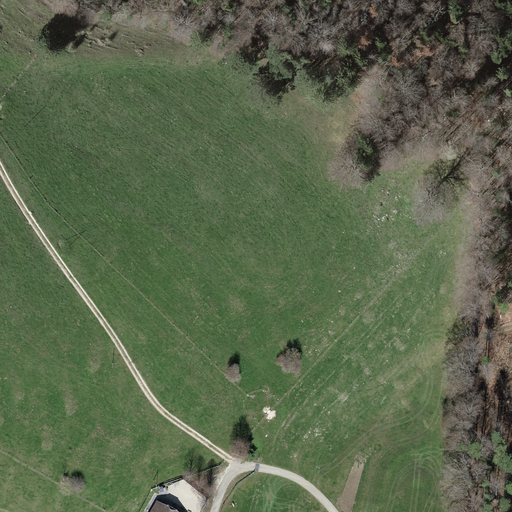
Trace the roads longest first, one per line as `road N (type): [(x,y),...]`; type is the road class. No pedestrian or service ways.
road 1 (track): [(0,170),(155,407),(236,468)]
road 2 (unclassified): [(212,511),(236,468),(294,476),(331,511)]
